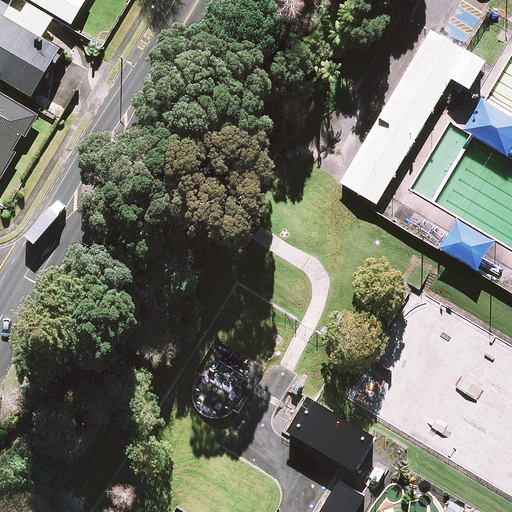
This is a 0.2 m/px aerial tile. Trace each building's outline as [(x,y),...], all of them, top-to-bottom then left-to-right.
[(30,0),(74,25),(88,0),(30,0)] [(0,78),(34,98),(62,51),(42,40),(47,31),(55,19),(29,3),(26,8),(19,3),(14,11),(0,3),(0,78)] [(470,49),(432,27),(339,185),(377,207),(448,87),(454,76),(470,49)] [(492,57),(472,46),(470,49),(454,76),(474,88),(487,65),(492,57)] [(43,111),(0,86),(0,172),(6,175),(43,111)] [(242,459),(213,443),(172,511),(212,511),(221,496),(247,511),(283,511),(292,497),(238,466),(242,459)] [(448,511),(450,511),(471,511),(453,502),(448,511)]
